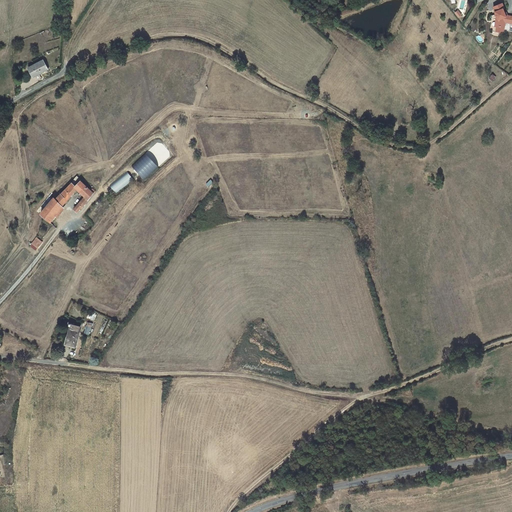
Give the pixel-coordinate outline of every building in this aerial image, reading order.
[(496,13),(496,14),(497,17),(499,19),(498,26),(497,30),(504,32),(506,17),(506,16),(504,13),(503,9),(504,9),(503,4),(494,7),(496,12),(496,13)] [(28,69),(33,77),(48,69),(43,60),(28,69)] [(81,181),(77,178),(72,183),(75,187),(81,181)] [(75,187),(72,183),(56,200),(54,198),(47,207),(46,207),(55,215),(76,189),(84,197),(74,210),(77,212),(81,207),(82,208),(93,194),(90,191),(81,181),(75,187)] [(55,215),(46,207),(40,214),(49,222),(55,215)] [(42,242),(37,238),(32,244),(38,248),(42,242)] [(75,347),(76,347),(79,332),(69,329),(65,344),(75,347)]
